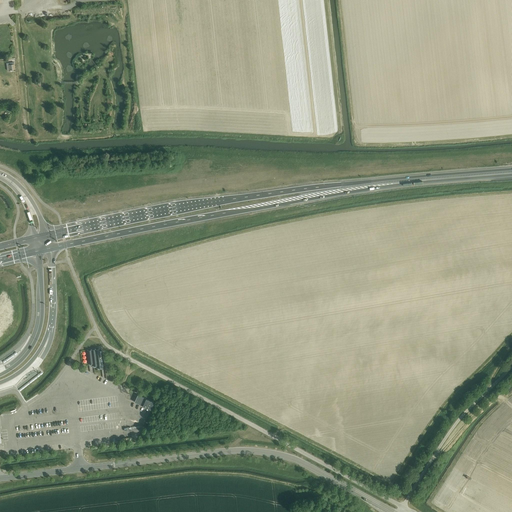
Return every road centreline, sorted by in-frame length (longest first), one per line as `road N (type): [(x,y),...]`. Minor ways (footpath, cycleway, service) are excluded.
road 1 (trunk): [(511,170),(222,201),(44,235)]
road 2 (trunk): [(50,248),(349,192),(511,175)]
road 3 (tertiary): [(391,511),(300,461),(245,450),(0,478)]
road 4 (unclassified): [(402,507),(133,362),(96,328)]
road 5 (unclassified): [(402,507),(456,422),(511,366)]
road 6 (secondary): [(0,382),(29,363),(50,329),(50,248)]
road 7 (secondary): [(36,251),(38,334),(0,374)]
